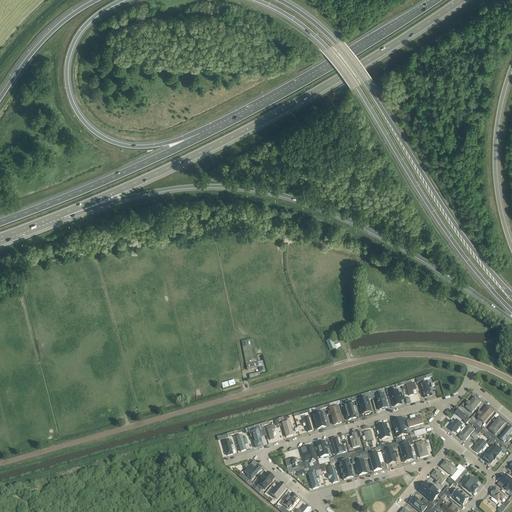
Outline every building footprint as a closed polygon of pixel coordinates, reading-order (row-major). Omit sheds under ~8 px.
[(326,342),(330,351),(336,349),(332,339),(326,342)] [(427,376),(416,379),(417,384),(425,382),(424,381),(424,379),(430,377),(432,377),(431,374),(427,376)] [(222,389),(235,385),(233,380),(220,384),(222,389)] [(428,382),(421,384),(425,399),(433,397),(428,382)] [(414,396),(413,392),(417,390),(415,383),(407,385),(410,397),(414,396)] [(379,390),(370,392),(372,398),(375,397),(374,394),(380,393),(379,390)] [(398,391),(390,393),(394,407),(400,405),(399,402),(401,401),(403,401),(401,393),(398,394),(398,391)] [(388,407),(384,393),(375,395),(380,410),(388,407)] [(482,401),(476,396),(471,402),(469,400),(466,403),(468,405),(466,407),(472,412),(482,401)] [(354,397),(339,401),(340,403),(340,404),(341,407),(343,406),(342,403),(351,401),(352,401),(352,402),(356,401),(355,400),(354,397)] [(368,397),(358,400),(363,415),(372,412),(368,397)] [(343,406),(347,421),(356,418),(354,412),(356,411),(354,406),(353,407),(351,401),(342,403),(343,406)] [(330,411),(328,412),(329,415),(330,415),(331,415),(334,425),(342,423),(337,406),(329,408),(330,411)] [(494,411),(488,406),(483,412),(481,410),(478,414),(480,415),(478,418),(484,423),(494,411)] [(458,409),(454,413),(464,421),(463,422),(466,425),(470,420),(462,413),(458,409)] [(313,416),(316,429),(321,428),(326,426),(325,422),(326,421),(325,417),(323,417),(322,412),(312,415),(313,416)] [(411,420),(407,421),(409,428),(423,424),(421,417),(415,419),(415,416),(410,417),(411,420)] [(304,421),(302,422),(303,425),(304,427),(306,426),(308,433),(312,431),(308,417),(303,418),(304,421)] [(495,422),(489,430),(495,435),(505,423),(499,418),(496,421),(495,420),(494,421),(495,422)] [(408,435),(403,419),(393,422),(397,438),(408,435)] [(455,433),(462,425),(457,420),(450,429),(455,433)] [(470,420),(469,422),(478,429),(475,432),(478,435),(482,430),(474,423),(470,420)] [(285,437),(289,436),(293,435),(289,421),(281,423),(285,437)] [(262,424),(247,428),(248,430),(248,431),(248,432),(249,434),(251,433),(251,432),(258,430),(259,434),(261,433),(260,431),(264,430),(263,426),(262,424)] [(386,424),(378,427),(382,440),(390,438),(386,424)] [(272,430),(275,429),(274,425),(266,427),(270,440),(274,439),(273,436),(272,433),(272,430)] [(465,441),(475,429),(470,425),(460,437),(465,441)] [(505,442),(507,439),(509,441),(511,438),(511,437),(510,436),(509,437),(509,436),(511,432),(511,427),(510,426),(500,438),(505,442)] [(425,429),(414,432),(415,437),(416,437),(423,435),(426,434),(426,433),(425,430),(425,429)] [(258,430),(251,432),(251,433),(255,448),(262,446),(260,438),(262,437),(261,433),(259,434),(258,430)] [(371,431),(364,433),(365,436),(366,440),(367,442),(374,440),(371,431)] [(350,440),(352,448),(360,446),(356,432),(351,433),(352,436),(353,439),(350,440)] [(242,436),(236,437),(241,452),(246,451),(244,446),(248,445),(246,439),(243,440),(242,436)] [(336,438),(331,440),(336,456),(345,454),(343,446),(339,447),(336,438)] [(495,440),(499,444),(502,447),(505,449),(506,447),(504,445),(504,444),(496,438),(495,440)] [(229,439),(223,441),(227,456),(233,455),(230,447),(233,446),(232,442),(230,443),(229,439)] [(477,446),(474,449),(479,454),(487,444),(482,440),(478,444),(477,443),(475,445),(477,446)] [(425,441),(417,443),(421,458),(429,456),(427,448),(426,444),(425,441)] [(324,442),(316,444),(320,458),(328,456),(327,451),(326,446),(324,442)] [(409,443),(400,446),(405,463),(414,460),(412,453),(413,453),(411,447),(410,448),(409,443)] [(391,449),(390,445),(386,446),(380,447),(381,450),(382,454),(385,453),(389,465),(397,463),(396,460),(398,459),(396,452),(393,453),(392,449),(391,449)] [(500,449),(495,445),(484,458),(491,464),(494,459),(495,460),(499,455),(498,455),(502,451),(502,450),(500,449)] [(307,452),(302,454),(304,460),(305,462),(309,460),(310,463),(315,462),(314,459),(311,446),(306,448),(307,452)] [(366,455),(365,452),(355,455),(350,456),(350,459),(352,463),(357,462),(356,458),(366,455)] [(383,469),(378,452),(369,455),(374,472),(383,469)] [(290,461),(285,462),(286,468),(288,467),(292,466),(293,470),(298,469),(297,465),(295,459),(290,460),(290,461)] [(348,460),(338,463),(343,481),(353,478),(348,460)] [(363,460),(355,463),(359,476),(367,474),(363,460)] [(446,460),(440,467),(452,476),(457,470),(452,465),(449,463),(446,460)] [(251,465),(244,473),(248,476),(247,477),(251,481),(262,468),(257,465),(254,462),(251,466),(251,465)] [(310,468),(304,470),(304,473),(305,474),(315,470),(315,472),(320,470),(319,465),(314,467),(310,468)] [(288,467),(286,468),(288,474),(299,471),(298,469),(293,470),(292,466),(288,467)] [(452,477),(451,479),(455,482),(465,470),(460,466),(457,469),(458,470),(452,477)] [(330,475),(327,476),(329,480),(331,480),(332,484),(338,482),(333,467),(328,468),(330,475)] [(441,486),(447,479),(436,470),(431,477),(436,482),(435,483),(437,485),(439,483),(441,486)] [(468,473),(465,470),(455,482),(458,485),(465,476),(468,473)] [(314,472),(308,474),(313,490),(319,488),(317,482),(320,482),(318,478),(316,478),(314,472)] [(264,489),(274,478),(267,473),(263,477),(261,480),(258,484),(264,489)] [(241,474),(238,477),(246,483),(248,481),(248,480),(241,474)] [(500,481),(505,486),(504,487),(508,491),(510,490),(511,491),(511,479),(505,474),(500,481)] [(465,476),(458,485),(461,487),(463,485),(473,494),(478,487),(476,485),(469,479),(465,476)] [(439,494),(426,482),(419,491),(431,501),(432,502),(434,500),(439,494)] [(287,489),(280,483),(270,494),(277,500),(287,489)] [(250,487),(258,493),(260,491),(256,487),(253,484),(250,487)] [(498,501),(500,499),(502,501),(506,497),(496,488),(492,492),(491,494),(491,496),(494,497),(498,501)] [(452,496),(453,498),(463,506),(465,504),(467,501),(469,499),(465,496),(465,495),(462,493),(458,489),(452,496)] [(298,498),(292,493),(288,497),(288,496),(285,499),(286,500),(283,504),(289,509),(292,506),(296,502),(295,502),(298,498)] [(264,495),(262,497),(269,503),(272,500),(269,497),(268,498),(264,495)] [(437,503),(434,507),(437,509),(439,507),(440,507),(445,501),(444,500),(447,497),(444,495),(441,499),(437,503)] [(426,505),(415,496),(409,502),(420,511),(423,511),(428,507),(426,505)] [(485,501),(480,508),(485,511),(493,511),(495,510),(485,501)] [(429,508),(425,511),(429,511),(434,507),(429,503),(429,502),(426,505),(428,507),(429,508)]
